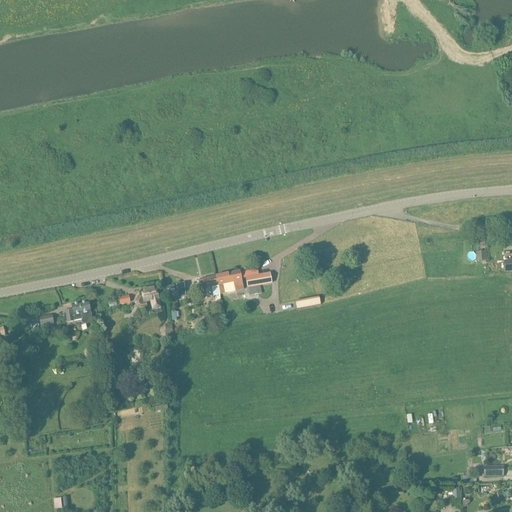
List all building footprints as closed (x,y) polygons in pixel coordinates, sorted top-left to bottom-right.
[(476,252),(477,262),(486,261),(485,252),(476,252)] [(244,289),(243,286),(240,271),(216,276),(220,294),(244,289)] [(262,294),(260,286),(271,283),(269,274),(246,278),(249,296),(262,294)] [(220,294),(216,276),(199,280),(200,283),(203,282),(204,289),(205,289),(205,292),(206,292),(207,297),(220,294)] [(178,298),(184,297),(186,297),(184,286),(177,287),(177,292),(178,298)] [(144,303),(149,302),(152,312),(161,310),(156,287),(141,291),(144,303)] [(119,298),(120,305),(130,303),(129,296),(119,298)] [(318,297),(302,300),(304,309),(320,306),(319,297),(318,297)] [(65,312),(67,322),(82,320),(81,315),(90,313),(88,302),(72,305),(73,310),(71,310),(71,311),(65,312)] [(178,312),(171,313),(172,322),(177,321),(176,318),(179,318),(178,312)] [(39,318),(40,325),(53,323),(52,316),(39,318)] [(7,371),(17,375),(20,367),(10,364),(7,371)] [(503,477),(503,466),(484,467),(485,477),(503,477)] [(461,500),(460,488),(452,489),(453,501),(461,500)]
